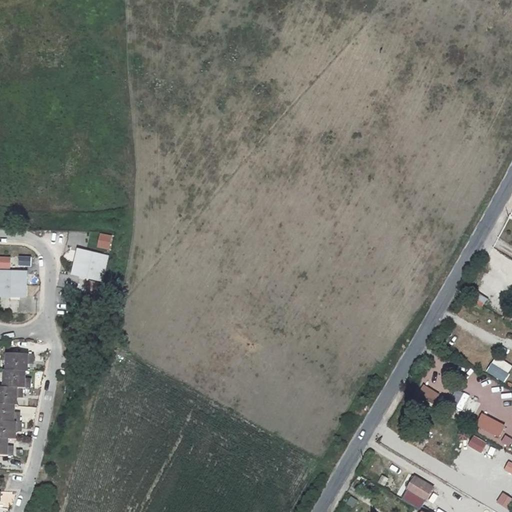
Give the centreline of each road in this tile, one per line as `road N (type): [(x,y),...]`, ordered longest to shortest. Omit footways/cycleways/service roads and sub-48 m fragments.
road 1 (unclassified): [(318,511),(511,181)]
road 2 (residential): [(0,237),(31,243),(48,258),(54,290),(52,377),(18,511)]
